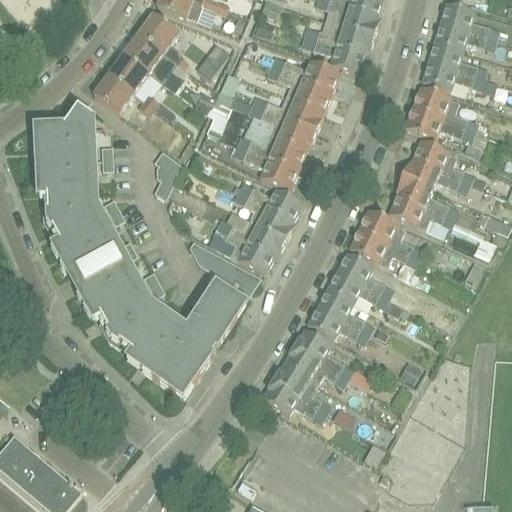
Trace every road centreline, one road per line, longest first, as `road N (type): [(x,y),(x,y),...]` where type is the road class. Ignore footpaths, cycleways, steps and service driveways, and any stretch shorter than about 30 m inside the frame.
road 1 (unclassified): [(179,462),(331,220),(411,0)]
road 2 (residential): [(179,462),(33,331)]
road 3 (residential): [(0,130),(100,44),(127,0)]
road 4 (residential): [(33,331),(35,291),(0,207)]
